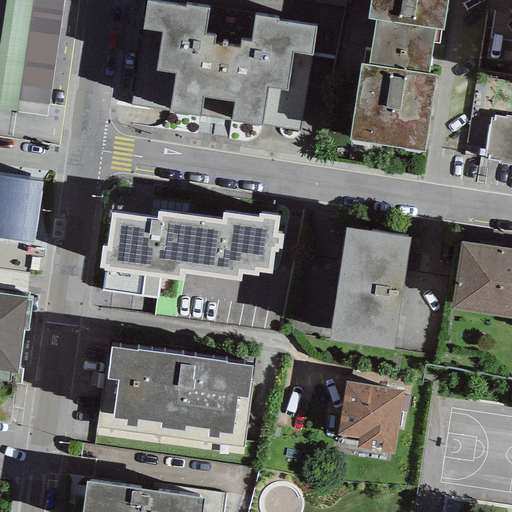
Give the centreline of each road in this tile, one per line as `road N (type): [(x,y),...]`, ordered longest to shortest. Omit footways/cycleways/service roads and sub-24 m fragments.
road 1 (residential): [(83,147),(511,214)]
road 2 (residential): [(83,147),(41,446)]
road 3 (residential): [(101,0),(83,147)]
